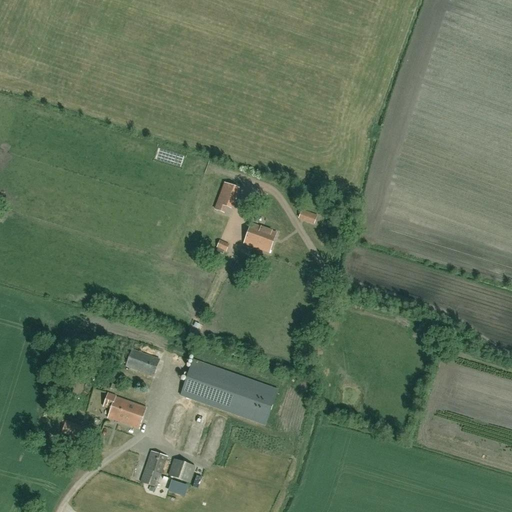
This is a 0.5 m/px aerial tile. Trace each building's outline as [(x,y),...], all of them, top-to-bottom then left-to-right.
[(299,218),(314,224),(317,216),(302,210),(299,218)] [(269,253),(277,234),(251,224),(244,244),(269,253)] [(224,256),(228,245),(227,244),(228,242),(220,239),(215,252),(224,256)] [(153,377),(159,360),(132,350),(126,367),(153,377)] [(265,426),(278,391),(193,361),(180,396),(265,426)] [(161,389),(155,410),(171,414),(177,393),(161,389)] [(123,424),(131,403),(115,397),(116,397),(108,394),(104,407),(111,409),(108,418),(123,424)] [(146,408),(131,403),(123,424),(139,429),(146,408)] [(166,435),(167,431),(171,432),(174,423),(160,419),(156,432),(166,435)] [(86,441),(90,429),(66,421),(62,433),(86,441)] [(157,485),(167,457),(151,452),(142,480),(157,485)] [(190,483),(195,466),(174,459),(169,476),(190,483)]
